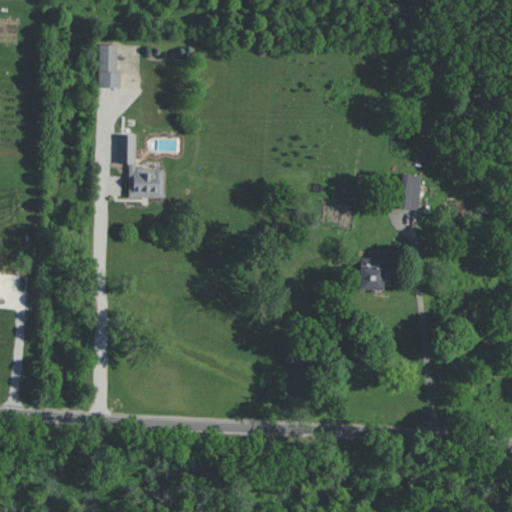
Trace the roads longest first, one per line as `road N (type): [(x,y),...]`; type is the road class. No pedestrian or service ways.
road 1 (residential): [(0,411),(511,444)]
road 2 (residential): [(98,420),(102,103)]
